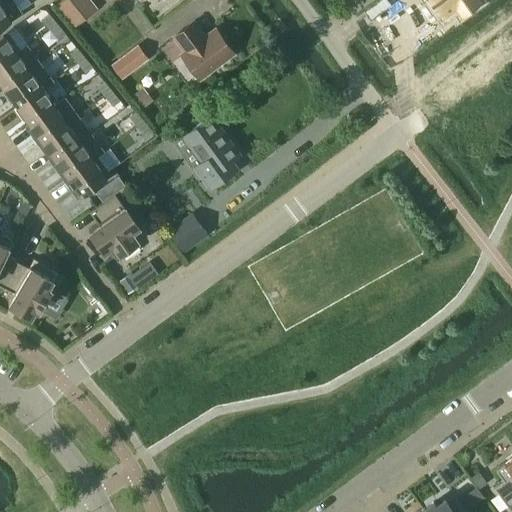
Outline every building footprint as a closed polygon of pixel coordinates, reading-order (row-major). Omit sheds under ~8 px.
[(10,0),(0,0),(0,25),(19,12),(10,0)] [(91,0),(60,0),(55,4),(73,27),(98,8),(91,0)] [(430,0),(442,15),(455,5),(458,9),(469,0),(430,0)] [(50,28),(57,22),(49,13),(42,19),(50,28)] [(65,32),(57,22),(50,28),(58,38),(65,32)] [(198,79),(232,53),(214,29),(201,39),(198,34),(200,33),(192,22),(173,36),(185,52),(180,55),(198,79)] [(0,65),(20,51),(7,33),(0,38),(0,65)] [(138,45),(112,65),(121,78),(147,58),(138,45)] [(20,51),(0,65),(0,84),(4,89),(40,64),(27,46),(20,51)] [(77,62),(85,56),(77,46),(69,52),(77,62)] [(93,66),(85,56),(77,62),(85,72),(93,66)] [(4,89),(16,107),(45,86),(45,85),(52,80),(40,64),(4,89)] [(105,96),(112,90),(104,80),(97,86),(105,96)] [(25,125),(26,126),(58,103),(57,103),(45,86),(16,107),(28,123),(25,125)] [(120,100),(112,90),(105,96),(113,106),(120,100)] [(138,90),(131,96),(142,108),(149,103),(138,90)] [(26,126),(39,144),(77,116),(64,98),(57,103),(58,103),(26,126)] [(137,126),(145,120),(137,110),(129,116),(137,126)] [(39,144),(51,161),(90,133),(77,116),(39,144)] [(196,166),(211,186),(228,174),(222,166),(238,155),(209,117),(184,136),(202,161),(196,166)] [(153,130),(145,120),(137,126),(145,136),(153,130)] [(51,161),(64,179),(96,156),(103,152),(90,133),(51,161)] [(109,174),(96,156),(64,179),(77,197),(109,174)] [(118,175),(95,192),(102,202),(115,193),(125,185),(118,175)] [(97,223),(88,229),(104,251),(111,247),(116,254),(138,238),(133,231),(139,226),(123,204),(115,193),(102,202),(89,212),(97,223)] [(183,251),(207,233),(192,214),(168,232),(183,251)] [(0,285),(3,287),(16,261),(5,255),(12,239),(1,234),(0,233),(0,285)] [(16,261),(3,287),(13,293),(8,302),(31,316),(35,309),(37,310),(51,287),(49,286),(57,272),(34,259),(29,267),(16,261)] [(129,274),(119,282),(128,293),(137,286),(129,274)] [(511,457),(495,470),(503,480),(493,487),(511,511),(511,457)] [(433,502),(423,509),(424,511),(466,511),(457,500),(449,506),(444,500),(436,506),(433,502)]
